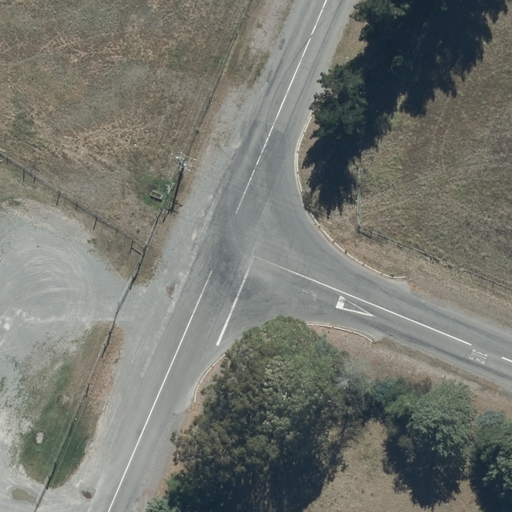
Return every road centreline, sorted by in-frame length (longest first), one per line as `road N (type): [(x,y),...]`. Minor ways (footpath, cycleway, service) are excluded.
road 1 (unclassified): [(511,360),(222,241)]
road 2 (unclassified): [(105,511),(222,241)]
road 3 (unclassified): [(222,241),(321,0)]
